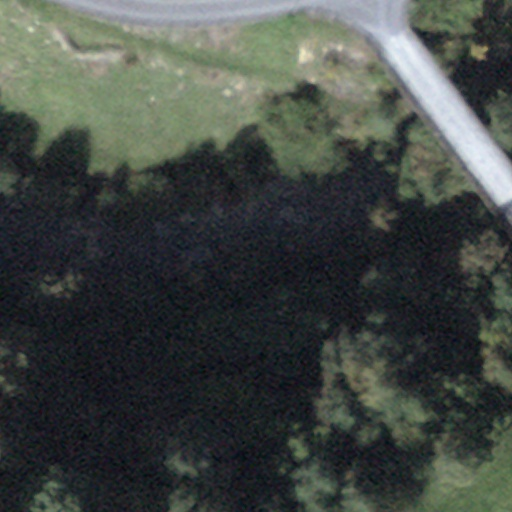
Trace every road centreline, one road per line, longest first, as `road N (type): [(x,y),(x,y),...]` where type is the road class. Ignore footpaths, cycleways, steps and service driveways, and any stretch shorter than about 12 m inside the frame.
road 1 (unclassified): [(369,0),(511,198)]
road 2 (unclassified): [(119,0),(172,9),(246,0)]
